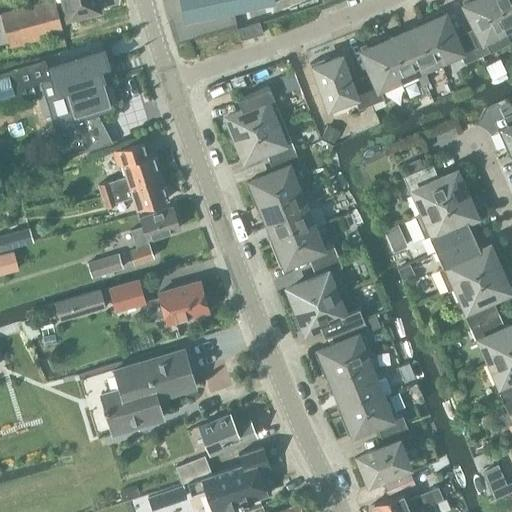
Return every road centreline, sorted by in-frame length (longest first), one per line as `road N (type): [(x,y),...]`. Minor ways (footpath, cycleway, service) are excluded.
road 1 (tertiary): [(341,511),(171,85)]
road 2 (residential): [(395,0),(171,85)]
